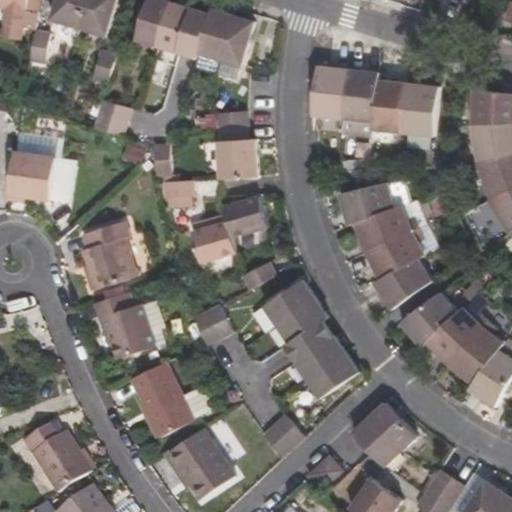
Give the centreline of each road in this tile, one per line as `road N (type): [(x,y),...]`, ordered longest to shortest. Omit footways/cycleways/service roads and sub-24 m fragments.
road 1 (residential): [(303,3),(286,97),(294,193),(329,288),(384,371)]
road 2 (residential): [(16,261),(107,450),(157,511)]
road 3 (residential): [(511,68),(303,3)]
road 4 (residential): [(235,511),(384,371)]
road 5 (residential): [(384,371),(511,459)]
